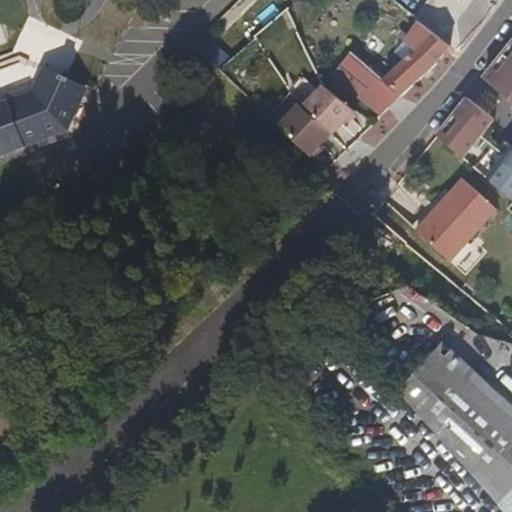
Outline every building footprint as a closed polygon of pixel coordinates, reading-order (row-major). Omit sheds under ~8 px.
[(445,43),(479,0),(391,0),(419,22),(445,43)] [(401,96),(430,70),(440,60),(451,47),(445,43),(419,22),(406,40),(417,50),(383,80),(351,52),(332,76),(382,116),(401,96)] [(511,104),(511,42),(437,136),(479,172),(511,133),(511,120),(505,114),(511,104)] [(0,57),(0,81),(25,83),(27,59),(0,57)] [(0,157),(69,131),(89,88),(42,66),(32,90),(0,102),(0,157)] [(333,136),(356,112),(323,86),(303,108),(332,135),(333,136)] [(311,157),(332,135),(303,108),(300,105),(279,127),(311,157)] [(346,174),(360,164),(350,151),(336,161),(346,174)] [(511,164),(495,185),(511,199),(511,164)] [(497,210),(464,179),(451,193),(416,231),(450,261),(497,210)] [(416,231),(451,193),(446,189),(411,227),(416,231)] [(511,511),(511,404),(444,342),(398,392),(504,511),(511,511)]
